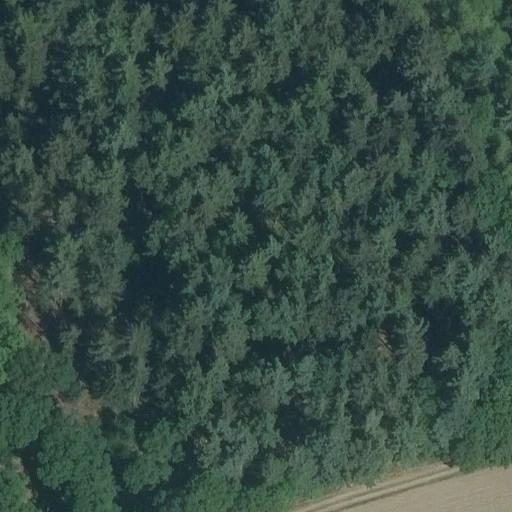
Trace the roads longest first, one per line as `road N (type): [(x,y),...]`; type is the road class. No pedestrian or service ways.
road 1 (track): [(35,0),(230,511)]
road 2 (track): [(511,282),(399,0)]
road 3 (track): [(511,446),(314,511)]
